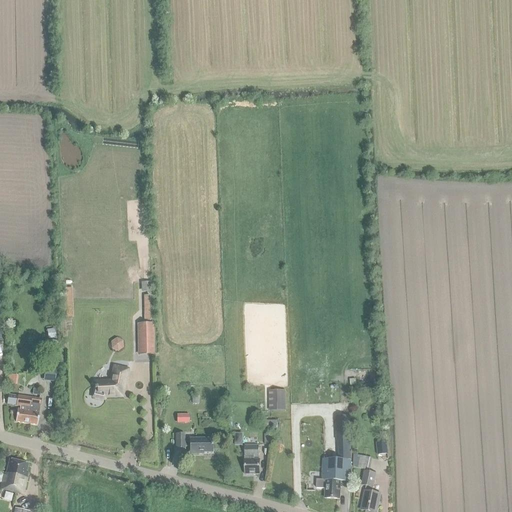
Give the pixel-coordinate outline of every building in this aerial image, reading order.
[(154,291),(153,281),(144,282),(144,291),(154,291)] [(152,324),(138,324),(138,343),(152,343),(152,324)] [(113,350),(126,350),(126,340),(114,340),(113,350)] [(57,358),(58,342),(45,341),(44,357),(51,357),(57,358)] [(93,390),(92,397),(103,400),(104,397),(121,397),(127,369),(113,366),(112,367),(113,367),(110,381),(93,382),(93,390)] [(268,391),(269,412),(286,412),(285,391),(268,391)] [(40,400),(17,396),(15,406),(19,407),(19,409),(17,409),(15,422),(36,425),(40,400)] [(349,441),(349,417),(338,417),(338,441),(349,441)] [(211,453),(211,438),(189,439),(189,440),(184,440),(184,434),(175,435),(175,449),(184,449),(184,446),(189,446),(189,455),(199,454),(199,453),(211,453)] [(386,442),(376,443),(376,450),(387,449),(386,442)] [(257,457),(257,445),(243,445),(243,460),(244,460),(244,474),(258,474),(258,460),(252,460),(252,457),(257,457)] [(364,470),(364,471),(363,471),(361,485),(365,486),(364,491),(360,510),(363,510),(362,511),(375,511),(376,509),(375,509),(376,502),(378,502),(380,494),(371,492),(375,473),(369,472),(372,459),(360,456),(358,469),(364,470)] [(324,498),(339,499),(340,481),(349,481),(351,460),(322,458),(321,480),(317,479),(316,488),(325,489),(324,498)] [(26,471),(27,464),(9,459),(6,473),(3,473),(0,487),(0,489),(22,495),(28,472),(26,471)]
